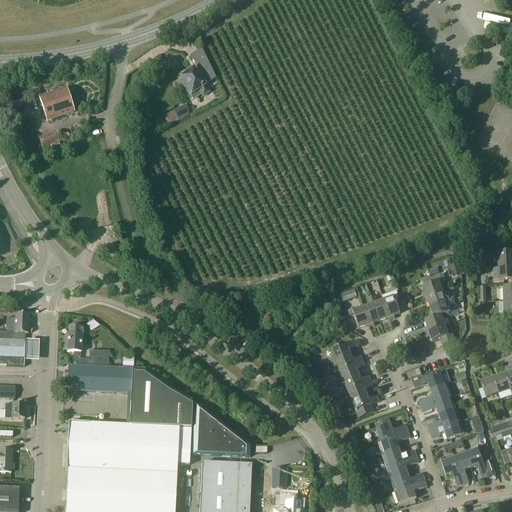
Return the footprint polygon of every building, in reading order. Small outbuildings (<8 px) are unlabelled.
[(200,50),(190,57),(189,57),(208,84),(216,79),(201,49),(200,50)] [(206,85),(199,75),(197,76),(193,70),(186,75),(185,74),(183,73),(179,76),(180,78),(180,79),(179,80),(180,81),(177,83),(182,91),(185,90),(189,97),(198,91),(203,97),(209,93),(204,86),(206,85)] [(74,113),(66,90),(65,90),(58,93),(39,99),(47,122),(74,113)] [(4,106),(7,114),(25,107),(22,99),(4,106)] [(188,114),(189,113),(190,112),(187,108),(185,105),(173,112),(163,117),(168,127),(179,122),(189,116),(188,114)] [(60,131),(39,138),(43,149),(64,141),(60,131)] [(511,254),(498,255),(499,268),(511,267),(511,254)] [(454,265),(448,267),(450,276),(456,275),(454,265)] [(499,282),(511,281),(511,267),(499,268),(499,282)] [(443,293),(441,288),(444,287),(445,282),(443,276),(431,280),(421,283),(423,288),(425,294),(422,295),(424,300),(443,293)] [(357,298),(355,291),(341,296),(343,303),(357,298)] [(382,297),(384,302),(391,321),(395,320),(394,317),(400,315),(395,301),(400,300),(398,294),(397,292),(382,297)] [(428,304),(430,309),(457,300),(455,296),(446,300),(443,293),(424,300),(425,305),(428,304)] [(391,321),(384,302),(378,304),(375,297),(371,299),(379,323),(385,320),(386,323),(391,321)] [(369,307),(363,309),(370,329),(375,327),(374,324),(379,323),(371,299),(367,300),(369,307)] [(448,307),(458,304),(457,300),(430,309),(432,315),(429,316),(431,320),(449,315),(450,314),(448,307)] [(355,309),(348,312),(350,317),(354,316),(359,330),(365,327),(366,330),(370,329),(363,309),(356,311),(355,309)] [(445,327),(443,321),(450,318),(460,315),(458,311),(450,314),(449,315),(431,320),(425,322),(427,328),(424,329),(426,334),(445,327)] [(0,367),(24,368),(24,361),(38,362),(39,342),(25,342),(26,335),(28,335),(29,315),(15,315),(15,320),(7,319),(6,333),(0,333),(0,367)] [(66,345),(65,349),(67,350),(67,353),(74,353),(81,353),(82,343),(83,329),(78,328),(78,327),(73,326),(73,328),(68,328),(67,336),(67,344),(66,345)] [(445,327),(426,334),(427,338),(430,337),(432,343),(440,340),(442,347),(455,342),(451,332),(447,334),(445,327)] [(330,360),(332,364),(351,356),(349,351),(356,348),(354,343),(347,346),(331,352),(333,358),(329,359),(330,360)] [(337,367),(339,372),(363,363),(361,358),(353,362),(351,356),(332,364),(333,369),(337,367)] [(340,384),(359,376),(357,371),(365,368),(363,363),(339,372),(341,378),(337,380),(340,384)] [(133,370),(109,369),(73,368),(68,367),(67,392),(131,395),(133,370)] [(130,427),(191,430),(191,402),(176,393),(170,388),(162,383),(144,371),(133,370),(131,395),(131,396),(130,427)] [(412,380),(422,377),(419,370),(409,373),(412,380)] [(428,386),(430,393),(445,388),(440,374),(426,380),(412,384),(415,390),(428,386)] [(464,374),(455,377),(457,383),(466,380),(464,374)] [(345,387),(348,393),(371,383),(369,378),(361,382),(359,376),(340,384),(341,389),(345,387)] [(505,376),(493,380),(498,395),(510,391),(505,376)] [(493,380),(481,384),(486,399),(498,395),(493,380)] [(346,399),(348,404),(367,396),(365,391),(373,388),(371,383),(348,393),(350,398),(346,399)] [(0,400),(15,401),(15,388),(0,387),(0,400)] [(430,393),(432,398),(419,403),(421,409),(449,399),(445,388),(430,393)] [(353,407),(356,413),(359,420),(373,414),(371,407),(371,406),(379,403),(377,398),(369,402),(367,396),(348,404),(350,409),(353,407)] [(436,410),(439,417),(453,412),(449,399),(421,409),(423,415),(436,410)] [(194,404),(192,457),(250,460),(250,448),(194,404)] [(5,417),(5,420),(11,420),(24,420),(25,405),(12,405),(6,405),(5,417)] [(428,427),(430,434),(460,423),(456,411),(453,412),(439,417),(441,423),(428,427)] [(479,416),(471,419),(476,435),(484,433),(479,416)] [(393,432),(389,420),(374,425),(376,431),(380,442),(408,433),(406,427),(393,432)] [(509,428),(506,421),(499,423),(498,420),(490,423),(493,433),(497,432),(509,428)] [(460,423),(430,434),(432,440),(445,435),(447,441),(462,436),(464,435),(460,423)] [(69,424),(67,471),(146,474),(177,476),(178,466),(189,467),(191,430),(130,427),(69,424)] [(503,439),(511,436),(511,431),(501,435),(501,436),(503,439)] [(380,442),(385,455),(399,450),(397,444),(410,439),(408,433),(380,442)] [(465,452),(466,455),(471,470),(477,467),(482,481),(488,479),(493,477),(489,463),(487,463),(483,465),(482,462),(481,458),(478,451),(477,447),(465,452)] [(381,456),(386,468),(417,458),(415,452),(402,456),(399,450),(385,455),(381,456)] [(0,473),(11,474),(12,472),(13,471),(14,465),(12,464),(13,452),(0,451),(0,473)] [(466,455),(465,452),(453,457),(454,459),(463,487),(469,485),(465,472),(471,470),(466,455)] [(454,459),(453,457),(440,461),(441,464),(446,478),(453,476),(458,489),(463,487),(454,459)] [(386,468),(390,480),(408,475),(406,468),(419,464),(417,458),(386,468)] [(201,465),(199,511),(249,511),(251,467),(201,465)] [(272,470),(272,489),(286,489),(287,470),(272,470)] [(68,471),(65,511),(143,511),(146,474),(67,471),(68,471)] [(146,474),(143,511),(175,511),(177,476),(146,474)] [(390,480),(395,493),(425,483),(423,476),(410,481),(408,475),(390,480)] [(416,500),(414,493),(427,489),(425,483),(395,493),(399,506),(402,505),(416,500)] [(0,511),(17,511),(19,490),(0,488),(0,511)]
